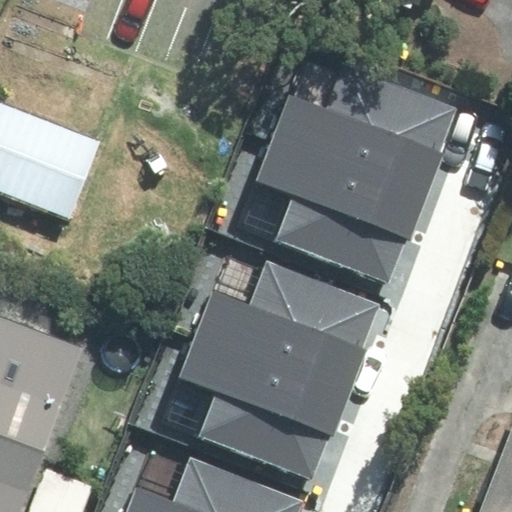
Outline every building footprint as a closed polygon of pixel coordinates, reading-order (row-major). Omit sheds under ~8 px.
[(67,78),(0,50),(0,151),(31,165),(67,78)] [(0,391),(46,293),(0,272),(0,391)] [(511,316),(500,345),(511,349),(511,316)] [(298,511),(348,400),(255,359),(188,511),(298,511)] [(511,511),(511,380),(475,363),(406,508),(413,511),(511,511)] [(71,511),(81,482),(32,466),(16,511),(71,511)] [(158,511),(162,500),(101,484),(93,511),(158,511)]
